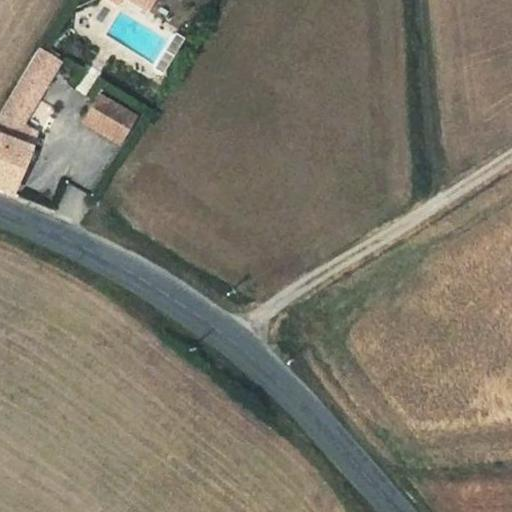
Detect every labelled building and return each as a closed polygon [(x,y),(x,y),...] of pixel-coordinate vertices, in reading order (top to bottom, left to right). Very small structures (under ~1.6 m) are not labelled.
[(130,0),(146,10),(152,0),(130,0)] [(9,97),(28,111),(57,62),(37,50),(9,97)] [(9,97),(0,112),(20,122),(28,111),(9,97)] [(99,97),(83,123),(118,144),(134,118),(99,97)] [(0,112),(0,143),(25,154),(34,132),(20,122),(0,112)] [(0,190),(9,194),(25,154),(0,143),(0,190)]
